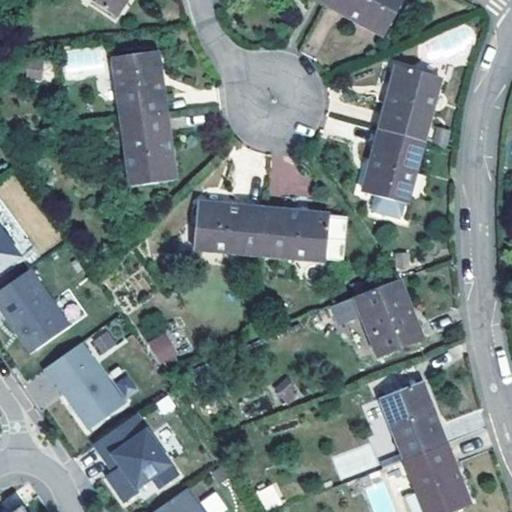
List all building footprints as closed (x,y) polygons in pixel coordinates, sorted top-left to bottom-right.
[(88,0),(115,18),(126,0),(88,0)] [(329,0),(327,5),(385,36),(402,0),(329,0)] [(167,117),(158,51),(113,58),(123,123),(145,120),(167,117)] [(441,77),(397,65),(380,129),(424,141),(441,77)] [(176,181),(167,117),(145,120),(123,123),(132,187),(176,181)] [(424,141),(380,129),(363,194),(407,205),(424,141)] [(448,132),(438,130),(436,140),(446,142),(448,132)] [(264,209),(200,203),(195,249),(261,255),(264,209)] [(264,209),(261,255),(326,260),(329,215),(264,209)] [(0,269),(20,255),(0,228),(0,269)] [(29,269),(0,289),(0,291),(8,302),(0,307),(0,310),(30,353),(70,326),(29,269)] [(422,341),(397,280),(355,297),(380,358),(422,341)] [(106,332),(94,341),(103,354),(115,345),(106,332)] [(160,333),(146,341),(157,361),(171,353),(160,333)] [(81,343),(43,369),(54,384),(56,382),(88,429),(124,404),(81,343)] [(128,375),(116,383),(126,398),(138,391),(128,375)] [(287,377),(272,389),(285,406),(300,394),(287,377)] [(421,383),(382,398),(406,461),(446,445),(421,383)] [(135,414),(94,443),(107,460),(112,456),(119,466),(114,470),(105,476),(124,503),(139,493),(135,488),(150,477),(159,489),(178,476),(135,414)] [(446,445),(406,461),(426,511),(451,511),(469,505),(446,445)] [(112,456),(107,460),(114,470),(119,466),(112,456)] [(276,484),(257,490),(264,510),(283,504),(276,484)] [(201,511),(185,489),(152,511),(201,511)] [(404,496),(410,511),(421,511),(413,492),(404,496)]
